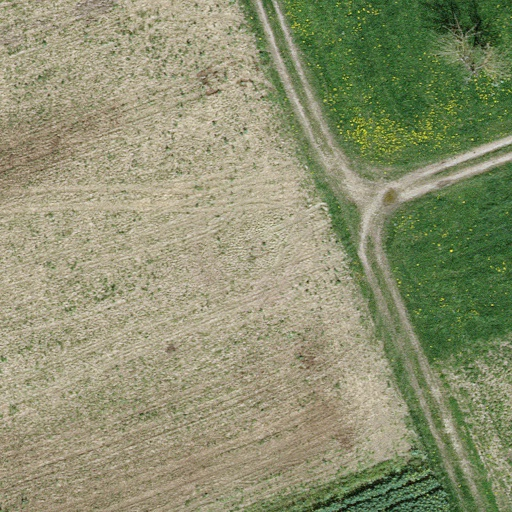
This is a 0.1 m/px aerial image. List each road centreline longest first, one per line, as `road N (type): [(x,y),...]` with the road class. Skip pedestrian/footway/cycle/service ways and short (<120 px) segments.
road 1 (track): [(511,148),(355,207),(264,0)]
road 2 (track): [(476,511),(355,207)]
